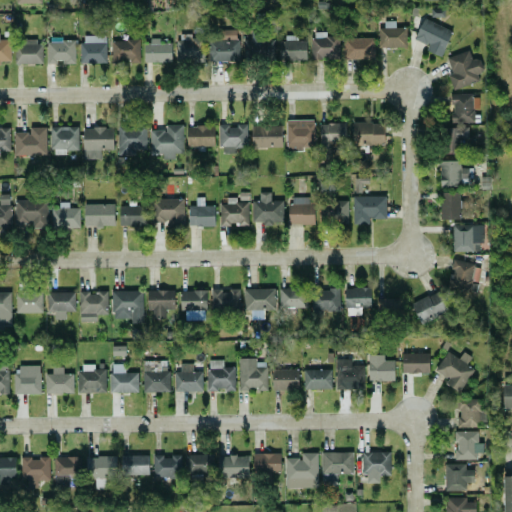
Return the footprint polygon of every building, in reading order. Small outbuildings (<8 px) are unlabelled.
[(441,56),(452,30),(422,18),(414,39),(428,45),(425,50),(441,56)] [(405,27),(377,28),(378,47),(406,46),(405,27)] [(208,39),(208,61),(238,61),(238,29),(214,29),(214,39),(208,39)] [(339,36),(326,36),(326,32),(312,32),(311,58),(339,58),(339,36)] [(106,63),(106,35),(81,35),(80,62),(106,63)] [(278,37),(279,60),(306,59),(306,40),(298,40),(297,36),(278,37)] [(343,59),(374,59),(374,37),(343,38),(343,59)] [(10,61),(10,38),(0,38),(0,63),(0,61),(10,61)] [(204,61),(203,38),(175,39),(176,62),(204,61)] [(274,38),(242,38),(242,60),(274,60),(274,38)] [(139,61),(139,39),(111,39),(111,61),(139,61)] [(42,63),(42,40),(15,40),(14,63),(42,63)] [(46,41),(47,63),(57,63),(57,62),(75,62),(74,40),(46,41)] [(171,62),(171,42),(144,42),(144,62),(171,62)] [(446,56),(451,73),(448,74),(452,89),(477,81),(475,74),(482,71),(478,57),(471,59),(468,50),(446,56)] [(450,94),(451,122),(474,122),(473,93),(450,94)] [(285,120),(286,151),(303,151),(303,146),(314,146),(314,119),(285,120)] [(345,145),(345,122),(319,123),(320,158),(332,157),(331,146),(345,145)] [(384,145),(383,122),(352,122),(353,145),(384,145)] [(246,124),(228,124),(228,123),(219,123),(219,153),(236,153),(236,147),(247,147),(246,124)] [(165,125),(165,129),(149,129),(149,154),(161,153),(161,159),(174,159),(174,153),(182,153),(182,124),(165,125)] [(251,147),(282,146),(281,124),(250,125),(251,147)] [(146,149),(146,125),(117,126),(117,155),(135,154),(135,149),(146,149)] [(186,146),(214,146),(214,126),(187,125),(186,146)] [(78,149),(78,126),(50,126),(51,154),(65,154),(65,149),(78,149)] [(0,127),(0,150),(9,151),(9,127),(0,127)] [(45,127),(29,127),(29,131),(13,132),(13,155),(46,154),(45,127)] [(100,159),(101,149),(113,149),(113,127),(83,127),(82,158),(100,159)] [(458,138),(467,139),(468,127),(445,127),(444,152),(458,153),(458,138)] [(440,186),(468,185),(468,167),(460,168),(460,160),(439,161),(440,186)] [(282,223),(283,200),(270,199),(270,192),(259,191),(258,200),(252,200),(251,222),(282,223)] [(458,219),(459,192),(440,192),(439,219),(458,219)] [(0,227),(10,228),(10,193),(0,193),(0,227)] [(369,223),(369,219),(386,219),(385,195),(352,196),(352,224),(369,223)] [(312,196),(288,196),(289,224),(313,223),(312,196)] [(183,198),(151,197),(150,223),(183,224),(183,198)] [(214,226),(214,205),(203,205),(203,197),(195,197),(195,205),(187,205),(187,225),(214,226)] [(219,225),(248,224),(247,202),(236,202),(236,197),(226,197),(227,203),(219,204),(219,225)] [(14,200),(14,223),(31,222),(31,227),(47,227),(46,199),(14,200)] [(347,223),(348,201),(320,200),(319,222),(347,223)] [(51,227),(79,228),(79,208),(68,208),(68,202),(58,202),(58,207),(51,207),(51,227)] [(114,203),(83,203),(84,226),(114,225),(114,203)] [(119,226),(147,225),(147,205),(119,206),(119,226)] [(452,251),(480,251),(480,224),(452,224),(452,251)] [(279,308),(307,307),(306,287),(278,288),(279,308)] [(370,306),(370,287),(344,287),(345,315),(361,314),(361,307),(370,306)] [(239,289),(220,290),(220,288),(210,289),(211,310),(239,309),(239,289)] [(274,309),(274,288),(243,288),(243,310),(274,309)] [(174,289),(148,289),(149,318),(165,317),(165,309),(174,309),(174,289)] [(338,311),(339,289),(312,289),(311,316),(321,316),(321,311),(338,311)] [(142,290),(111,290),(112,318),(131,317),(131,323),(143,322),(142,290)] [(206,290),(180,290),(180,310),(190,310),(190,319),(205,320),(206,290)] [(421,324),(447,310),(437,290),(410,304),(421,324)] [(0,325),(11,325),(10,291),(0,291),(0,325)] [(41,312),(41,291),(15,291),(15,312),(41,312)] [(74,291),(46,292),(47,311),(54,311),(54,319),(65,318),(65,311),(75,311),(74,291)] [(108,315),(107,291),(79,292),(80,321),(96,321),(96,315),(108,315)] [(375,298),(376,318),(403,317),(402,297),(375,298)] [(471,356),(462,351),(458,358),(446,350),(434,370),(448,378),(445,383),(459,392),(473,370),(465,365),(471,356)] [(429,372),(428,352),(401,353),(401,373),(429,372)] [(383,354),(367,354),(367,380),(394,380),(394,359),(383,360),(383,354)] [(256,357),(238,358),(239,390),(267,389),(266,362),(256,362),(256,357)] [(223,366),(222,359),(207,360),(207,390),(235,390),(234,366),(223,366)] [(364,388),(363,360),(335,361),(336,389),(364,388)] [(202,371),(191,371),(191,363),(175,362),(174,390),(201,391),(202,371)] [(137,372),(125,372),(124,363),(110,364),(110,392),(138,392),(137,372)] [(40,393),(39,364),(18,365),(19,373),(13,373),(13,393),(40,393)] [(78,392),(105,392),(106,368),(94,368),(94,364),(78,364),(78,392)] [(0,392),(9,393),(8,366),(0,365),(0,392)] [(73,392),(73,373),(63,373),(63,366),(52,366),(52,373),(44,373),(45,393),(73,392)] [(272,389),(297,390),(298,369),(272,368),(272,389)] [(303,369),(303,389),(331,389),(330,369),(303,369)] [(170,372),(143,371),(142,391),(169,392),(170,372)] [(511,407),(511,384),(503,384),(503,408),(511,407)] [(479,427),(479,399),(457,398),(457,426),(479,427)] [(479,442),(477,442),(477,430),(455,431),(455,450),(453,450),(454,459),(480,459),(479,442)] [(352,451),(320,452),(321,481),(336,481),(336,474),(353,473),(352,451)] [(361,474),(366,474),(366,482),(379,482),(379,475),(390,474),(389,451),(361,451),(361,474)] [(280,474),(280,452),(252,453),(253,475),(280,474)] [(317,487),(317,452),(301,453),(301,457),(284,458),(285,488),(317,487)] [(148,454),(120,455),(121,474),(149,474),(148,454)] [(185,454),(185,475),(213,475),(213,454),(185,454)] [(153,478),(181,477),(181,455),(152,455),(153,478)] [(248,477),(248,455),(217,455),(216,477),(248,477)] [(80,456),(53,457),(54,475),(80,474),(80,456)] [(116,456),(85,456),(86,479),(116,478),(116,456)] [(0,457),(0,479),(15,480),(15,457),(0,457)] [(49,480),(49,457),(20,457),(21,478),(27,478),(27,487),(37,487),(37,480),(49,480)] [(465,490),(465,482),(472,482),(472,469),(465,469),(465,463),(444,463),(444,490),(465,490)] [(511,511),(511,475),(503,476),(503,511),(511,511)] [(444,511),(474,511),(474,501),(466,501),(466,496),(445,497),(444,511)]
